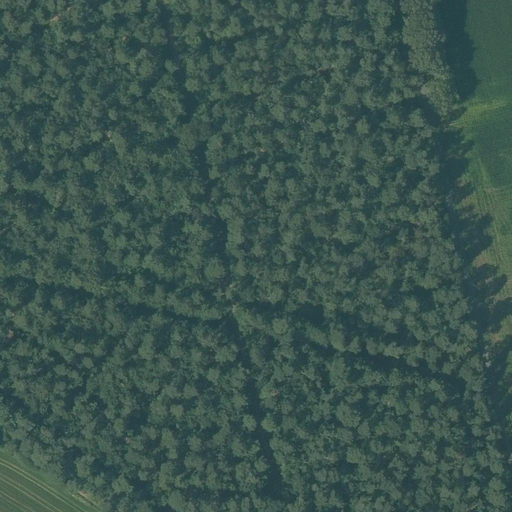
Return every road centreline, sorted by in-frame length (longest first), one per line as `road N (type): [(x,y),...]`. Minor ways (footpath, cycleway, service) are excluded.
road 1 (track): [(282,511),(164,0)]
road 2 (unclassified): [(511,470),(400,0)]
